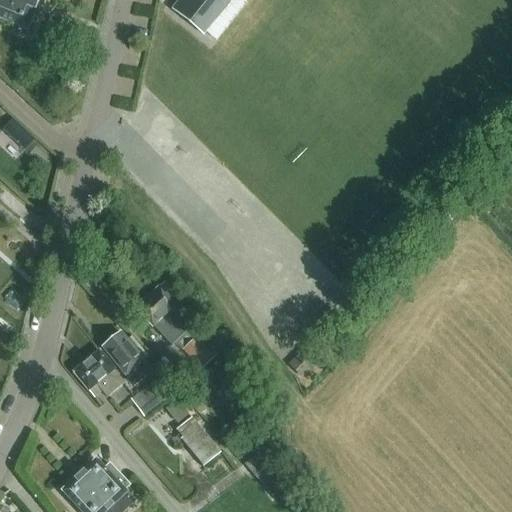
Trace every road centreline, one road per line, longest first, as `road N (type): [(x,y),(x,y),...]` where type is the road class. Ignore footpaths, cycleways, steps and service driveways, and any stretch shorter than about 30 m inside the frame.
road 1 (tertiary): [(43,366),(88,166)]
road 2 (residential): [(172,511),(72,389),(43,366)]
road 3 (tertiary): [(88,166),(128,0)]
